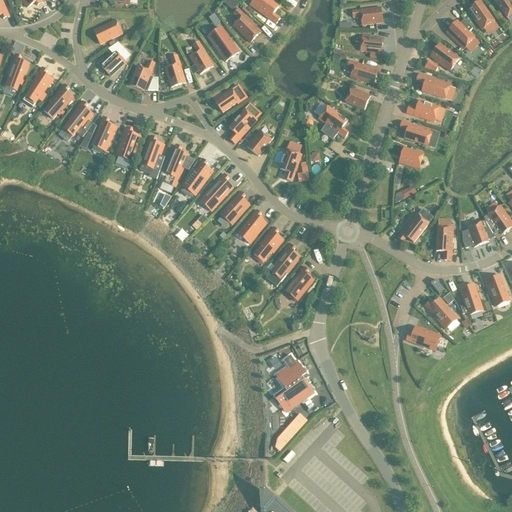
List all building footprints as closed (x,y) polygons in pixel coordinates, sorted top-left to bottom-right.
[(4,19),(9,17),(1,0),(0,0),(0,16),(2,15),(4,19)] [(21,0),(27,8),(36,3),(38,6),(43,3),(41,0),(21,0)] [(231,6),(234,9),(238,5),(235,2),(232,0),(227,0),(225,3),(230,8),(231,6)] [(272,16),(278,7),(268,0),(253,0),(250,6),(277,25),(281,19),(275,15),(274,17),(272,16)] [(511,13),(511,0),(493,0),(507,18),(511,13)] [(468,10),(482,30),(494,21),(480,1),(468,10)] [(382,23),(380,8),(352,11),(353,19),(361,18),(362,26),(382,23)] [(250,43),(261,32),(238,9),(234,14),(239,20),(233,26),(250,43)] [(462,16),(466,21),(471,18),(467,12),(462,16)] [(495,14),(503,24),(506,22),(498,12),(495,14)] [(212,14),(203,21),(209,29),(218,21),(212,14)] [(122,34),(119,28),(115,20),(94,31),(101,45),(122,34)] [(447,32),(464,49),(475,38),(469,33),(472,29),(463,21),(460,24),(457,21),(447,32)] [(221,29),(208,38),(225,63),(239,54),(221,29)] [(381,54),(383,38),(362,36),(361,52),(370,53),(378,54),(381,54)] [(200,75),(213,67),(198,42),(192,45),(197,53),(189,57),(200,75)] [(450,71),(459,59),(440,44),(430,57),(450,71)] [(111,77),(126,63),(115,51),(100,65),(111,77)] [(332,59),(339,62),(341,55),(334,53),(332,59)] [(21,57),(15,55),(7,76),(9,76),(5,87),(17,91),(21,79),(23,79),(29,64),(20,61),(21,57)] [(171,88),(186,83),(177,56),(171,58),(173,66),(165,68),(171,88)] [(129,85),(144,91),(155,63),(148,61),(145,69),(137,66),(129,85)] [(373,85),(378,70),(349,61),(347,67),(353,69),(350,78),(373,85)] [(424,68),(434,73),(438,68),(430,61),(424,68)] [(32,88),(25,97),(26,97),(24,100),(33,107),(38,99),(42,102),(47,95),(44,93),(53,80),(45,74),(47,71),(42,68),(30,86),(32,88)] [(445,99),(450,84),(419,74),(417,81),(425,84),(422,92),(445,99)] [(158,91),(158,78),(153,78),(148,91),(158,91)] [(64,85),(50,102),(51,103),(44,111),(53,119),(61,109),(63,111),(74,98),(66,92),(69,89),(64,85)] [(364,110),(370,96),(351,88),(345,102),(364,110)] [(223,113),(239,101),(231,89),(214,100),(223,113)] [(88,105),(83,101),(69,119),(70,120),(63,129),(73,136),(81,126),(82,127),(93,115),(85,108),(88,105)] [(413,111),(414,108),(409,107),(407,113),(434,122),(439,107),(419,101),(416,111),(413,111)] [(347,121),(336,113),(337,112),(330,107),(329,108),(328,107),(318,120),(344,138),(348,134),(341,129),(347,121)] [(235,144),(256,121),(245,110),(229,128),(236,134),(231,140),(235,144)] [(109,120),(103,117),(91,145),(105,152),(116,128),(107,123),(109,120)] [(400,127),(408,130),(405,139),(428,146),(432,131),(402,121),(400,127)] [(131,161),(140,137),(131,133),(132,129),(127,127),(116,156),(131,161)] [(258,157),(271,141),(259,131),(246,147),(258,157)] [(156,138),(150,136),(140,165),(142,165),(140,169),(142,171),(144,172),(148,173),(150,174),(152,173),(153,170),(155,170),(164,145),(155,142),(156,138)] [(164,174),(179,180),(189,155),(179,152),(181,148),(175,146),(164,174)] [(399,163),(419,169),(423,154),(404,148),(399,163)] [(291,182),(301,155),(287,150),(280,169),(289,173),(288,174),(286,175),(285,180),(291,182)] [(197,193),(213,172),(205,166),(207,163),(202,159),(184,184),(197,193)] [(297,174),(299,183),(309,181),(308,173),(297,174)] [(226,181),(228,178),(224,174),(203,197),(199,201),(211,212),(233,188),(226,181)] [(394,205),(404,200),(410,197),(407,192),(404,191),(400,193),(395,195),(394,205)] [(232,225),(250,205),(242,199),(245,196),(240,192),(220,214),(232,225)] [(488,215),(501,235),(511,227),(511,222),(500,206),(488,215)] [(261,214),(256,210),(237,234),(250,244),(266,224),(258,217),(261,214)] [(416,214),(398,237),(402,241),(406,236),(414,243),(429,224),(416,214)] [(208,220),(203,216),(198,222),(202,226),(208,220)] [(466,228),(474,247),(488,242),(481,223),(466,228)] [(259,245),(261,246),(254,255),(263,262),(271,252),(273,253),(283,241),(275,234),(278,231),(273,227),(259,245)] [(451,263),(453,228),(438,227),(436,251),(447,252),(447,254),(444,254),(443,262),(451,263)] [(276,262),(278,263),(271,272),(280,279),(288,269),(290,271),(300,258),(292,251),(295,248),(290,245),(276,262)] [(303,267),(285,292),(297,301),(313,280),(306,274),(308,271),(303,267)] [(490,276),(484,278),(495,307),(510,301),(500,277),(491,280),(490,276)] [(483,311),(474,286),(465,289),(464,285),(458,287),(464,305),(460,307),(463,315),(467,313),(468,316),(483,311)] [(454,300),(449,294),(444,298),(448,305),(454,300)] [(445,330),(457,320),(440,299),(433,306),(430,303),(425,307),(445,330)] [(483,311),(489,309),(488,300),(481,302),(483,311)] [(303,330),(303,329),(302,324),(292,326),(293,332),(294,332),(298,331),(303,330)] [(406,341),(435,351),(440,337),(416,328),(412,337),(408,335),(406,341)] [(286,413),(313,393),(304,380),(308,378),(296,361),(276,376),(285,388),(274,396),(286,413)] [(306,422),(300,415),(277,440),(275,448),(280,452),(306,422)] [(287,511),(274,500),(263,511),(287,511)]
